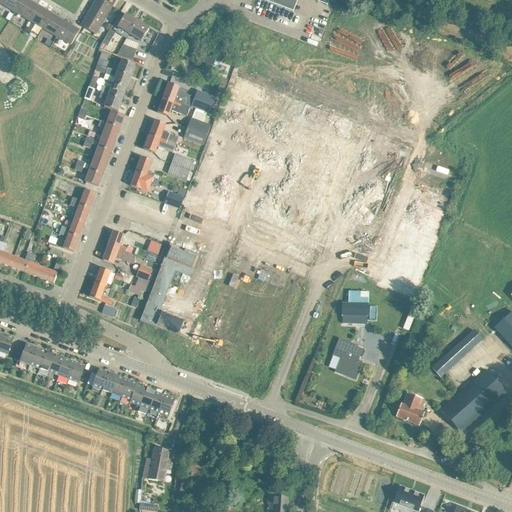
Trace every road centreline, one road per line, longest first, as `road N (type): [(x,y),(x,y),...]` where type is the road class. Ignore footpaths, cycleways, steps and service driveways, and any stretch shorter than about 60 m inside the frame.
road 1 (unclassified): [(65,310),(181,23)]
road 2 (tertiary): [(511,506),(316,435)]
road 3 (residential): [(331,268),(363,254),(413,114)]
road 4 (residential): [(249,53),(413,114)]
road 5 (tertiary): [(163,376),(0,315)]
road 6 (tertiary): [(316,435),(163,376)]
road 7 (residential): [(196,207),(320,249),(331,268)]
road 8 (residential): [(154,316),(286,369)]
road 9 (unclassified): [(163,376),(117,333),(65,310)]
